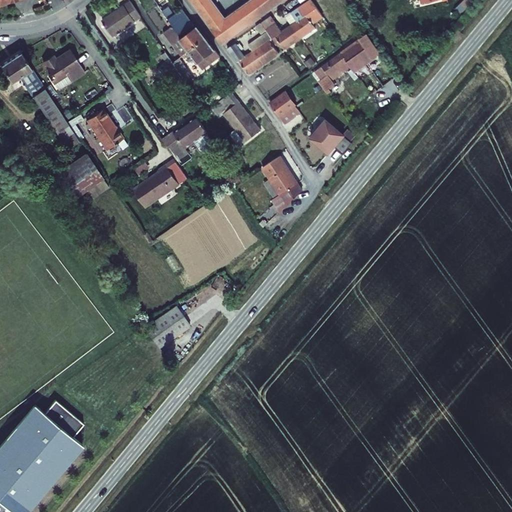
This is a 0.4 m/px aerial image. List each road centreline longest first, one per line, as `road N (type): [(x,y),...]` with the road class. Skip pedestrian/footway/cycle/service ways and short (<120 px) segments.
road 1 (tertiary): [(507,0),(82,511)]
road 2 (residential): [(185,0),(312,180)]
road 3 (track): [(131,103),(57,0)]
